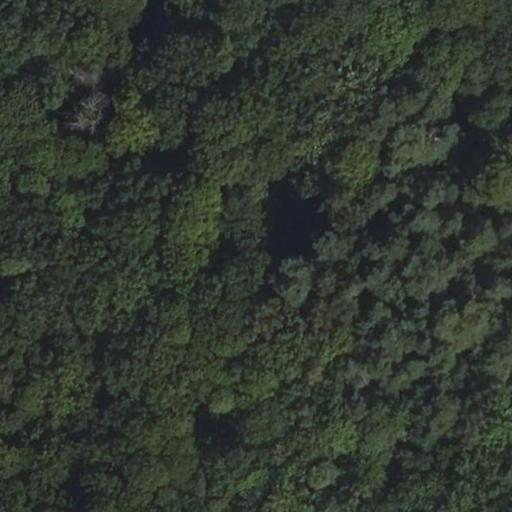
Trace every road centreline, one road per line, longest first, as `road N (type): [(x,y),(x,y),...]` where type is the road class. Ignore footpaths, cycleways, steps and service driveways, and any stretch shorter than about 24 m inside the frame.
road 1 (track): [(131,451),(186,415),(266,295),(281,247),(289,113),(356,0)]
road 2 (track): [(277,224),(511,39)]
